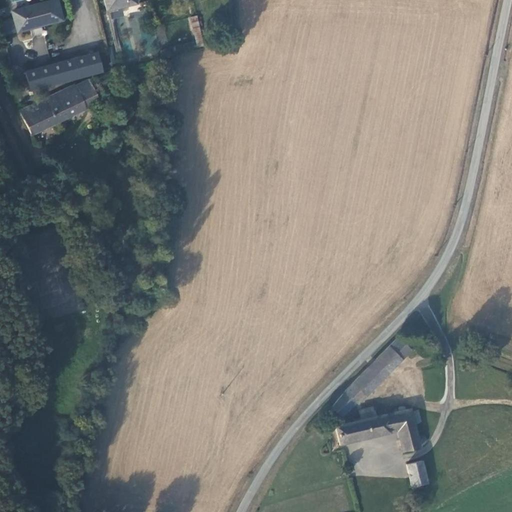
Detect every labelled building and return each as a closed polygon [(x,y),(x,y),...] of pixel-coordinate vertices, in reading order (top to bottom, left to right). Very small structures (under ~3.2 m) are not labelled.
[(58,0),(12,11),(17,32),(32,28),(33,32),(45,29),(44,25),(64,21),(58,0)] [(136,0),(105,0),(108,11),(138,4),(136,0)] [(202,39),(197,19),(193,20),(197,40),(202,39)] [(157,37),(161,52),(166,51),(162,36),(157,37)] [(31,91),(82,78),(104,72),(99,52),(26,71),(31,91)] [(24,121),(32,135),(98,101),(87,79),(20,113),(24,121)] [(377,360),(389,373),(410,350),(398,338),(377,360)] [(369,368),(382,380),(389,373),(377,360),(369,368)] [(369,368),(330,408),(342,419),(356,404),(357,406),(382,380),(369,368)] [(361,421),(336,427),(340,444),(390,432),(386,414),(375,417),(373,408),(359,411),(361,421)] [(411,408),(394,412),(398,430),(402,450),(419,446),(419,445),(421,445),(422,445),(424,445),(426,442),(426,439),(424,436),(421,436),(417,437),(414,424),(420,422),(417,410),(412,411),(411,408)] [(394,412),(386,414),(390,432),(398,430),(394,412)] [(427,483),(423,461),(406,465),(411,486),(427,483)]
